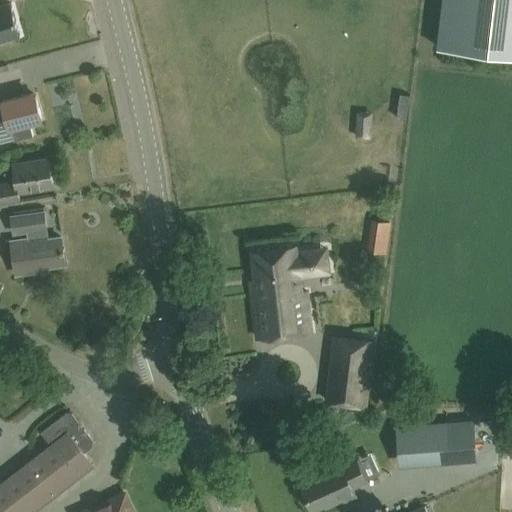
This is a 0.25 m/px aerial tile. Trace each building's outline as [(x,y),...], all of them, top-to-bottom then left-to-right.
[(511,0),(443,0),(438,47),(511,56),(511,0)] [(0,40),(20,35),(11,3),(0,6),(0,40)] [(42,119),(36,95),(27,97),(27,94),(2,101),(3,106),(0,106),(0,120),(7,119),(9,128),(11,128),(14,141),(33,136),(30,122),(42,119)] [(18,193),(53,187),(48,158),(12,164),(16,186),(2,189),(1,185),(0,184),(0,203),(19,200),(18,193)] [(12,241),(17,274),(43,270),(43,267),(65,263),(61,236),(48,238),(44,212),(12,216),(14,232),(28,230),(29,238),(12,241)] [(378,217),(375,248),(392,250),(395,219),(378,217)] [(301,291),(299,274),(315,272),(314,263),(316,263),(315,258),(313,259),(312,250),(296,252),(296,245),(252,251),(256,289),(251,290),(257,337),(311,331),(306,291),(301,291)] [(365,405),(373,340),(334,336),(334,337),(341,337),(333,400),(327,400),(327,401),(365,405)] [(83,452),(92,445),(92,444),(93,440),(92,439),(72,414),(72,413),(71,413),(67,412),(67,413),(42,432),(52,444),(0,484),(0,511),(31,511),(93,464),(83,452)] [(398,427),(401,459),(450,455),(475,454),(473,421),(448,423),(398,427)] [(352,486),(367,479),(354,451),(338,458),(341,463),(300,481),(313,509),(326,503),(327,505),(355,493),(352,486)] [(447,483),(428,490),(432,502),(451,495),(447,483)] [(133,511),(125,493),(99,505),(100,509),(92,511),(133,511)]
